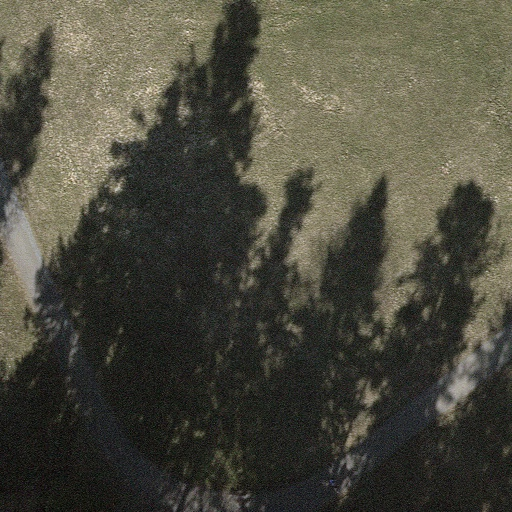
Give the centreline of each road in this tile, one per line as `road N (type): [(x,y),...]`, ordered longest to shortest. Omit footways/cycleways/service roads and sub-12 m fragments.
road 1 (track): [(0,200),(113,457),(160,496),(213,511)]
road 2 (track): [(262,511),(319,494),(511,345)]
